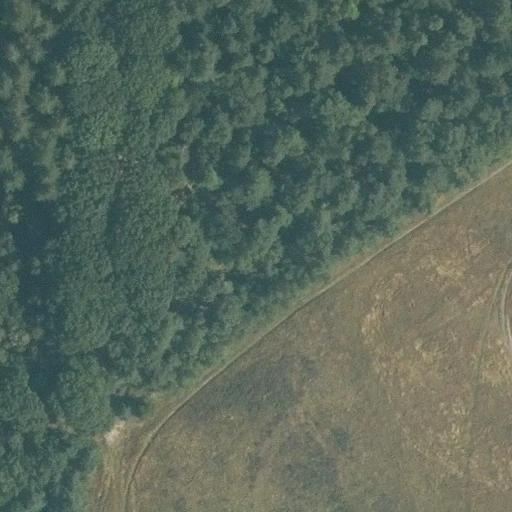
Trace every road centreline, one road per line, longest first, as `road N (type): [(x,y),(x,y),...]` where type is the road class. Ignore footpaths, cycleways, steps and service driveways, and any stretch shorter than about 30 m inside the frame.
road 1 (track): [(511,138),(115,389)]
road 2 (track): [(118,0),(115,389)]
road 3 (track): [(115,389),(114,511)]
